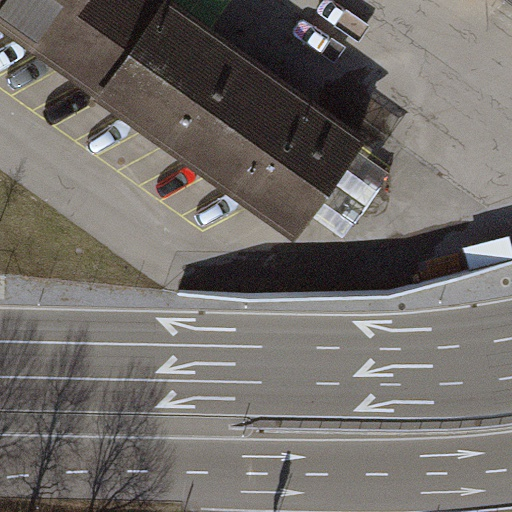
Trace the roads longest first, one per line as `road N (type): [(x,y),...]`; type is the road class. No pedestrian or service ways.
road 1 (motorway): [(0,468),(511,468)]
road 2 (motorway): [(261,364),(0,331)]
road 3 (motorway): [(261,364),(0,374)]
road 4 (motorway): [(511,358),(261,364)]
